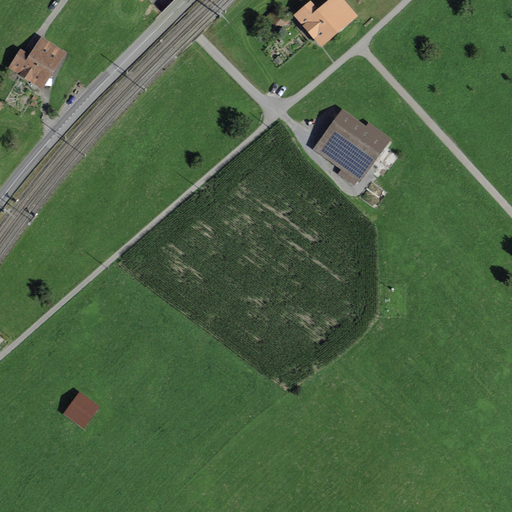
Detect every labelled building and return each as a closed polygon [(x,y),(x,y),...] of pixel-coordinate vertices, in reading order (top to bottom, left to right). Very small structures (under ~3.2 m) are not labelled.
[(322,40),(353,14),(339,0),(333,0),(318,15),(311,7),(298,18),(305,26),(308,24),(322,40)] [(279,13),(269,25),(276,32),(287,20),(279,13)] [(22,76),(24,72),(40,84),(61,52),(44,41),(31,60),(22,53),(11,69),(22,76)] [(344,170),(340,175),(353,185),(387,138),(369,124),(365,130),(343,114),(316,149),(344,170)] [(83,424),(96,408),(80,396),(68,413),(83,424)]
